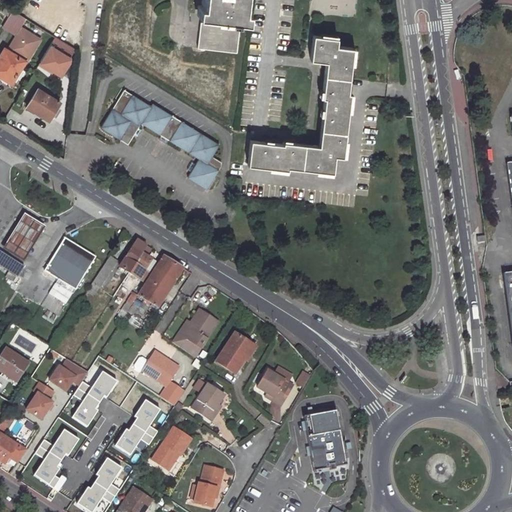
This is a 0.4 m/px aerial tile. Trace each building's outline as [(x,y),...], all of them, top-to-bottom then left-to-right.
[(202,0),(202,5),(199,5),(198,16),(211,18),(211,20),(226,22),(226,26),(199,22),(196,48),(236,53),(239,28),(235,27),(236,20),(244,21),(245,10),(242,10),(242,0),(202,0)] [(5,6),(2,12),(7,16),(11,10),(5,6)] [(15,36),(7,50),(23,60),(25,56),(27,58),(38,39),(19,27),(25,18),(11,10),(7,16),(1,27),(15,36)] [(337,38),(313,35),(310,59),(325,61),(321,97),(323,98),(317,146),(282,141),(281,145),(249,140),(246,163),(287,170),(287,166),(331,173),(334,155),(342,157),(350,93),(347,92),(352,48),(336,46),(337,38)] [(53,36),(38,61),(59,74),(68,60),(67,56),(72,48),(53,36)] [(7,50),(3,48),(0,53),(0,77),(10,84),(24,61),(23,60),(7,50)] [(40,90),(37,88),(26,107),(48,120),(59,102),(51,96),(53,93),(42,86),(40,90)] [(167,139),(198,158),(194,163),(189,171),(186,177),(205,189),(219,166),(219,161),(211,156),(218,144),(151,103),(150,105),(123,89),(100,128),(126,144),(132,135),(137,127),(140,122),(160,135),(167,139)] [(137,127),(132,135),(136,137),(138,134),(140,129),(137,127)] [(167,139),(160,135),(158,139),(161,141),(165,143),(167,139)] [(188,165),(186,169),(189,171),(194,163),(190,161),(188,165)] [(20,212),(0,243),(0,248),(19,261),(41,225),(20,212)] [(74,289),(90,265),(95,256),(65,237),(44,269),(62,281),(74,289)] [(132,247),(120,266),(129,273),(147,246),(137,240),(133,247),(132,247)] [(158,264),(146,257),(152,249),(147,246),(129,273),(138,279),(145,268),(152,273),(158,264)] [(93,296),(116,261),(109,256),(87,291),(93,296)] [(148,307),(154,311),(182,268),(163,256),(158,264),(152,273),(138,295),(150,303),(148,307)] [(4,276),(12,281),(16,275),(8,270),(4,276)] [(60,285),(72,292),(74,289),(62,281),(60,285)] [(137,296),(133,294),(121,312),(125,315),(137,296)] [(217,322),(199,310),(190,324),(182,336),(178,334),(173,343),(189,354),(195,345),(200,349),(217,322)] [(190,324),(186,321),(178,334),(182,336),(190,324)] [(249,345),(233,335),(215,364),(233,375),(242,361),(240,360),(249,345)] [(189,354),(195,358),(200,349),(195,345),(189,354)] [(245,363),(254,348),(249,345),(240,360),(242,361),(245,363)] [(29,362),(7,348),(0,358),(0,369),(6,373),(8,370),(19,377),(29,362)] [(179,369),(154,353),(148,363),(142,360),(139,360),(134,368),(134,372),(140,375),(142,372),(167,388),(179,369)] [(60,368),(73,376),(70,380),(76,384),(84,372),(65,360),(60,368)] [(60,368),(56,365),(47,380),(63,390),(70,380),(73,376),(60,368)] [(291,385),(266,370),(256,387),(265,393),(272,397),(270,400),(279,405),(291,385)] [(37,383),(33,390),(35,392),(47,399),(52,392),(37,383)] [(224,396),(208,385),(191,411),(211,423),(217,414),(214,412),(218,405),(224,396)] [(47,399),(35,392),(24,409),(38,419),(49,401),(47,399)] [(134,425),(94,401),(82,421),(105,435),(104,436),(121,446),(134,425)] [(307,412),(308,416),(328,412),(327,408),(307,412)] [(335,411),(302,417),(312,472),(328,469),(329,471),(334,470),(334,468),(345,465),(335,411)] [(0,426),(4,430),(10,420),(5,417),(0,424),(0,426)] [(149,427),(143,440),(150,442),(155,429),(149,427)] [(52,445),(43,439),(35,452),(43,457),(32,474),(47,484),(76,437),(62,428),(52,445)] [(191,440),(173,429),(151,462),(165,471),(176,455),(179,457),(180,458),(191,440)] [(25,451),(0,435),(0,460),(4,464),(8,458),(16,464),(25,451)] [(165,471),(168,473),(179,457),(176,455),(165,471)] [(89,511),(91,511),(120,466),(106,457),(77,504),(89,511)] [(222,470),(205,466),(201,483),(198,483),(198,486),(195,499),(194,502),(211,506),(211,503),(215,489),(217,489),(222,470)] [(110,484),(103,498),(111,502),(118,488),(110,484)] [(145,511),(153,500),(134,489),(119,511),(145,511)]
